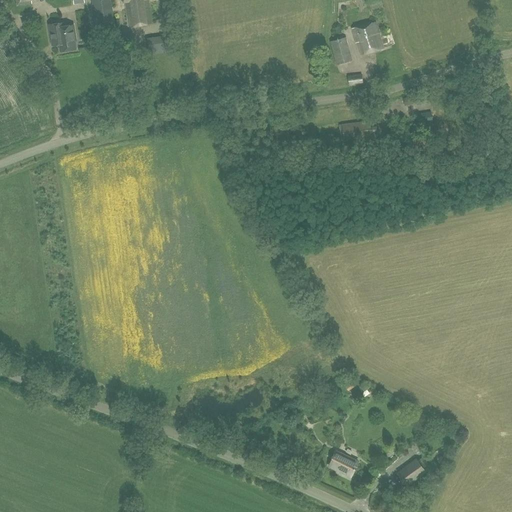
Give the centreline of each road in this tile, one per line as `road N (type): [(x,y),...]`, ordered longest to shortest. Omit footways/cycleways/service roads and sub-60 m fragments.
road 1 (unclassified): [(0,164),(91,133),(372,93),(511,54)]
road 2 (unclassified): [(340,511),(0,371)]
road 3 (track): [(2,0),(54,89),(64,141)]
